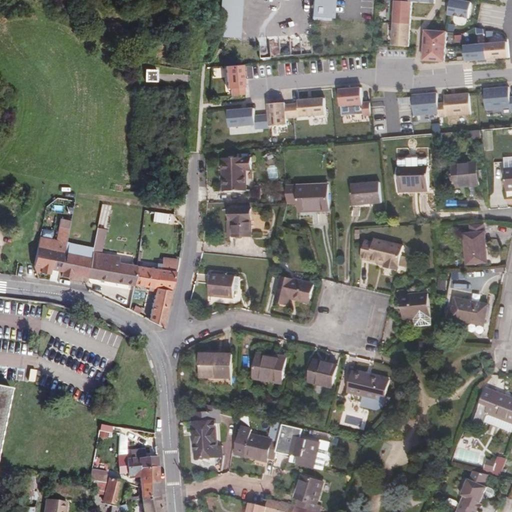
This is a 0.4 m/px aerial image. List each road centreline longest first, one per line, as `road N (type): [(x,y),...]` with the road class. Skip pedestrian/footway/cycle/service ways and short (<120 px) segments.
road 1 (residential): [(511,69),(264,85),(244,97)]
road 2 (residential): [(375,353),(250,318),(179,335)]
road 3 (residential): [(179,335),(194,156)]
road 4 (residential): [(154,345),(165,379),(175,511)]
road 5 (residential): [(0,287),(91,304),(154,345)]
